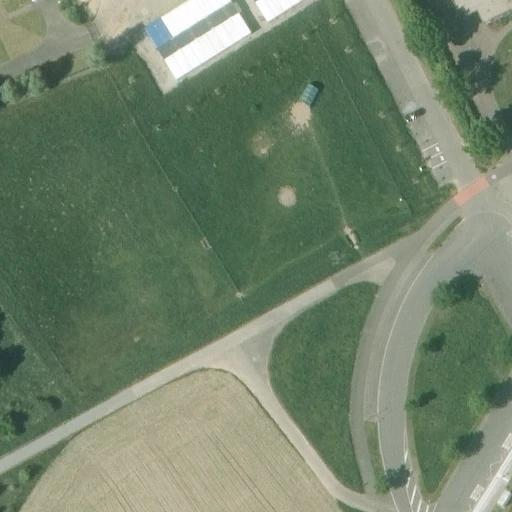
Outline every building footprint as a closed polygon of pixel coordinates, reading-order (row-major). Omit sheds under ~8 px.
[(157,0),(145,6),(156,28),(211,0),(157,0)] [(240,0),(238,0),(161,39),(172,61),(251,21),(240,0)] [(186,5),(199,26),(207,21),(194,0),(186,5)] [(194,0),(207,21),(215,16),(205,0),(194,0)] [(205,0),(215,16),(224,10),(217,0),(205,0)] [(217,0),(224,10),(232,5),(228,0),(217,0)] [(261,0),(255,4),(267,25),(276,20),(263,0),(261,0)] [(263,0),(276,20),(284,15),(274,0),(263,0)] [(274,0),(284,15),(292,9),(286,0),(274,0)] [(286,0),(292,9),(301,4),(297,0),(286,0)] [(475,7),(484,25),(511,11),(511,9),(507,0),(452,0),(457,10),(464,12),(475,7)] [(178,11),(190,31),(199,26),(186,5),(178,11)] [(169,16),(182,36),(190,31),(178,11),(169,16)] [(230,20),(243,41),(251,36),(239,15),(230,20)] [(161,21),(174,41),(182,36),(169,16),(161,21)] [(222,26),(235,46),(243,41),(230,20),(222,26)] [(153,26),(165,46),(174,41),(161,21),(153,26)] [(144,31),(157,52),(165,46),(153,26),(144,31)] [(214,31),(226,51),(235,46),(222,26),(214,31)] [(205,36),(218,56),(226,51),(214,31),(205,36)] [(197,41),(210,61),(218,56),(205,36),(197,41)] [(189,46),(201,67),(210,61),(197,41),(189,46)] [(180,51),(193,72),(201,67),(189,46),(180,51)] [(172,56),(185,77),(193,72),(180,51),(172,56)] [(164,62),(176,82),(185,77),(172,56),(164,62)] [(508,497),(503,495),(497,505),(502,508),(508,497)]
